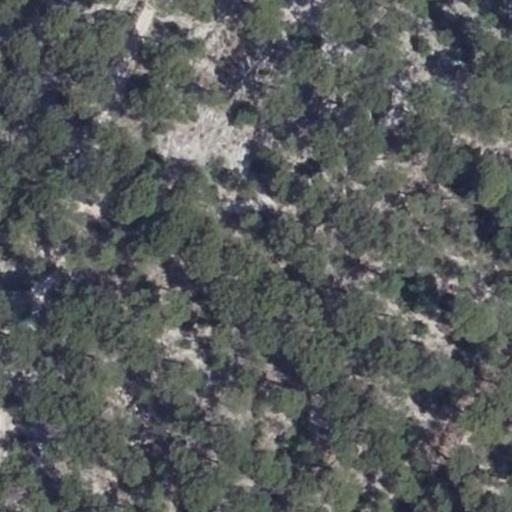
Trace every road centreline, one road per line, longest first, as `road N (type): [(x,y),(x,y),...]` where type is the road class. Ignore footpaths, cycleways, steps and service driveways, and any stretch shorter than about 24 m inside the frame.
road 1 (track): [(148,0),(86,196),(0,387)]
road 2 (track): [(86,196),(289,196),(399,109),(401,83)]
road 3 (unclassified): [(511,95),(401,83),(326,39),(303,0)]
